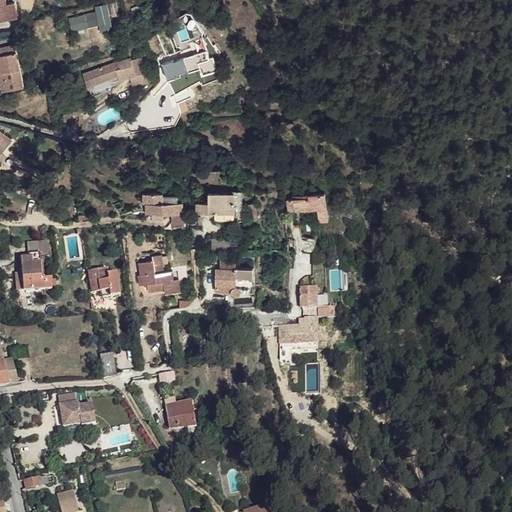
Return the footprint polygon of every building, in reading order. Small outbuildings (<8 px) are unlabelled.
[(0,0),(0,22),(18,19),(15,4),(7,5),(6,0),(0,0)] [(98,13),(101,26),(113,24),(109,6),(97,9),(98,13)] [(88,29),(101,26),(98,13),(85,16),(88,29)] [(84,30),(80,19),(74,21),(78,32),(84,30)] [(0,48),(0,51),(1,57),(16,53),(15,45),(0,48)] [(198,52),(201,63),(212,59),(212,57),(209,48),(198,52)] [(212,59),(201,63),(198,52),(174,61),(173,60),(164,63),(170,79),(201,67),(204,74),(219,69),(215,56),(212,57),(212,59)] [(17,56),(0,59),(0,67),(1,73),(0,72),(0,79),(3,92),(24,87),(17,56)] [(119,60),(84,73),(89,87),(120,75),(121,79),(132,76),(134,85),(150,81),(143,56),(133,59),(132,57),(119,60)] [(3,141),(0,144),(0,153),(2,151),(13,141),(7,136),(3,141)] [(7,156),(1,163),(6,167),(11,161),(7,156)] [(235,192),(208,192),(208,202),(208,212),(235,213),(235,192)] [(289,211),(318,209),(319,221),(329,220),(324,193),(295,196),(295,199),(288,200),(289,211)] [(164,204),(164,199),(164,196),(164,194),(148,195),(148,200),(149,204),(164,204)] [(66,195),(64,200),(66,201),(72,203),(74,197),(66,195)] [(208,212),(208,202),(196,202),(196,212),(208,212)] [(149,204),(147,204),(147,214),(153,214),(164,214),(164,215),(172,215),(178,215),(178,204),(164,204),(149,204)] [(255,204),(249,205),(252,220),(259,219),(255,204)] [(178,215),(172,215),(172,226),(185,226),(184,215),(178,215)] [(287,241),(289,252),(296,252),(295,241),(287,241)] [(40,243),(41,254),(50,254),(49,246),(45,246),(44,242),(40,243)] [(28,257),(41,256),(41,254),(40,243),(27,244),(28,257)] [(160,254),(151,255),(152,260),(139,262),(142,285),(148,285),(164,282),(165,289),(165,293),(179,291),(178,281),(171,282),(170,271),(163,272),(160,254)] [(216,291),(230,291),(230,292),(231,293),(233,294),(234,294),(236,295),(238,294),(239,293),(240,291),(240,289),(240,288),(239,286),(237,285),(253,286),(253,267),(236,267),(236,259),(224,258),(223,267),(216,267),(216,291)] [(41,262),(22,264),(23,274),(23,291),(43,289),(52,289),(51,278),(42,279),(41,262)] [(89,276),(92,293),(101,291),(102,296),(117,294),(113,269),(107,269),(107,274),(89,276)] [(23,291),(23,274),(15,274),(17,291),(23,291)] [(164,282),(148,285),(149,292),(165,289),(164,282)] [(308,289),(300,288),(300,298),(314,298),(318,298),(318,291),(318,289),(314,289),(308,289)] [(314,298),(300,298),(300,309),(314,309),(314,298)] [(329,309),(320,309),(320,318),(329,318),(329,309)] [(304,319),(318,318),(318,310),(303,311),(304,319)] [(100,356),(103,378),(113,375),(116,375),(113,354),(100,356)] [(0,385),(18,383),(12,360),(7,361),(4,361),(0,361),(0,385)] [(161,375),(162,384),(176,382),(175,374),(172,374),(172,373),(161,375)] [(76,394),(59,397),(61,405),(77,402),(76,394)] [(11,401),(10,396),(5,397),(5,396),(0,396),(0,402),(0,404),(11,401)] [(77,402),(61,405),(63,419),(81,415),(80,406),(79,402),(77,402)] [(198,427),(193,402),(180,404),(168,406),(167,406),(170,429),(198,427)] [(82,424),(82,425),(95,423),(89,404),(80,406),(81,415),(83,424),(82,424)] [(63,419),(64,427),(82,424),(83,424),(81,415),(63,419)] [(313,451),(306,454),(312,469),(319,466),(313,451)] [(39,478),(24,482),(26,488),(41,485),(47,484),(46,478),(39,478)] [(58,495),(62,511),(79,511),(75,491),(58,495)]
